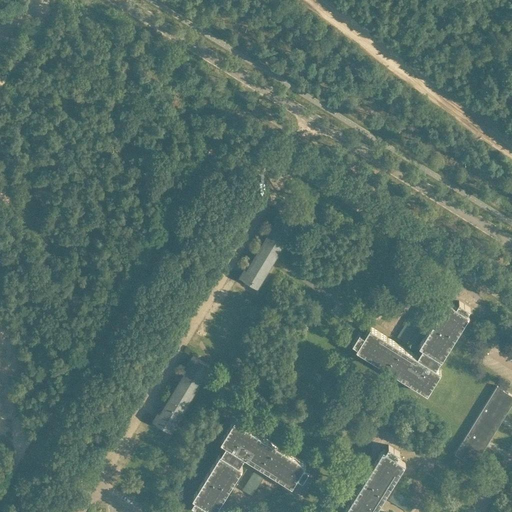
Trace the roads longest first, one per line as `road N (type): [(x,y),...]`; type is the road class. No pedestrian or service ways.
road 1 (tertiary): [(511,242),(119,0)]
road 2 (track): [(511,136),(327,0)]
